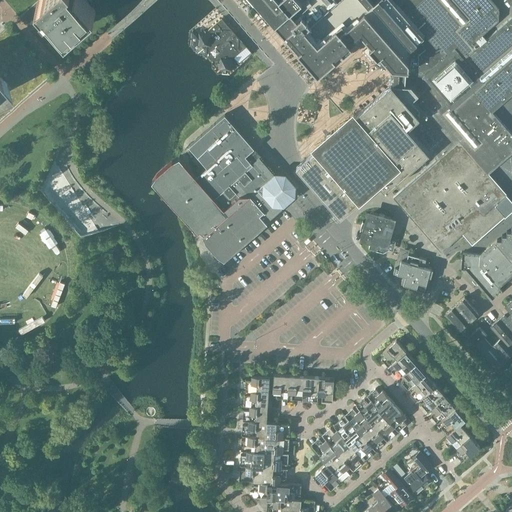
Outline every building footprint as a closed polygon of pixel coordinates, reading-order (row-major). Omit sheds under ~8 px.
[(40,0),(3,0),(20,18),(40,0)] [(43,0),(45,1),(42,3),(46,8),(48,6),(52,10),(48,14),(48,15),(67,36),(68,36),(71,39),(98,16),(95,12),(96,11),(92,7),(96,4),(92,0),(43,0)] [(256,0),(276,22),(284,32),(285,32),(293,42),(305,55),(306,54),(311,59),(312,61),(313,61),(314,62),(315,62),(316,63),(317,63),(318,63),(319,64),(320,64),(321,63),(322,63),(323,63),(324,63),(325,62),(326,62),(328,61),(330,63),(362,34),(393,69),(394,69),(394,77),(393,83),(411,84),(414,88),(422,81),(411,68),(410,55),(410,48),(409,48),(425,35),(407,15),(393,0),(377,0),(374,2),(372,0),(256,0)] [(443,12),(433,0),(393,0),(407,15),(425,35),(409,48),(410,48),(410,55),(411,68),(422,81),(445,61),(441,53),(436,47),(442,42),(443,12)] [(511,0),(450,0),(467,19),(456,29),(455,48),(460,53),(465,59),(485,61),(497,50),(507,41),(511,36),(511,0)] [(192,31),(191,44),(199,53),(203,53),(205,56),(207,54),(212,59),(219,59),(223,55),(223,49),(221,46),(235,34),(222,18),(208,30),(211,33),(210,34),(208,31),(202,31),(198,35),(193,30),(192,31)] [(0,124),(53,78),(6,24),(0,28),(0,124)] [(218,60),(218,66),(223,71),(229,72),(234,67),(235,60),(233,58),(236,55),(241,61),(253,51),(241,38),(239,37),(235,34),(221,46),(223,49),(223,55),(219,59),(218,60)] [(461,99),(460,119),(474,136),(484,148),(498,164),(498,163),(511,151),(511,134),(506,128),(496,117),(492,112),(503,102),(511,94),(511,54),(504,61),(494,70),(484,79),(483,79),(472,89),(461,99)] [(422,148),(424,146),(408,126),(418,117),(419,107),(419,105),(417,102),(413,97),(426,86),(422,81),(414,88),(411,84),(393,83),(391,82),(353,115),(355,117),(333,137),(332,136),(331,136),(330,136),(329,136),(328,137),(327,138),(327,139),(327,140),(328,141),(320,148),(318,146),(297,165),(340,215),(362,196),(360,194),(377,179),(385,189),(426,154),(422,148)] [(436,159),(393,197),(441,252),(463,233),(472,244),(509,212),(511,208),(511,200),(498,184),(487,172),(459,139),(449,128),(440,117),(440,113),(441,99),(441,96),(440,95),(432,86),(426,86),(413,97),(417,102),(419,105),(419,107),(418,117),(408,126),(424,146),(426,148),(436,159)] [(189,146),(197,155),(192,159),(199,167),(193,172),(180,157),(172,161),(157,174),(152,181),(186,219),(187,218),(204,233),(203,235),(206,243),(217,255),(224,260),(267,223),(266,221),(282,208),(282,204),(293,194),(293,185),(285,175),(275,175),(260,157),(261,156),(240,132),(225,114),(214,124),(211,126),(196,140),(189,146)] [(363,223),(361,230),(362,232),(361,234),(364,235),(363,237),(365,238),(365,240),(370,241),(369,241),(371,242),(369,249),(384,253),(381,263),(395,267),(396,262),(400,264),(403,253),(412,255),(414,246),(395,241),(399,228),(392,226),(393,223),(391,223),(392,220),(390,219),(391,217),(379,214),(373,212),(372,214),(370,214),(369,216),(367,215),(365,222),(363,223)] [(499,287),(511,275),(511,226),(511,227),(511,231),(507,231),(506,235),(502,235),(502,239),(497,239),(481,254),(462,253),(461,269),(466,269),(474,278),(492,299),(502,291),(499,287)] [(307,245),(313,240),(310,237),(305,242),(307,245)] [(400,264),(396,262),(395,267),(393,272),(403,275),(401,283),(403,283),(403,284),(406,285),(405,287),(424,292),(424,289),(425,289),(426,287),(428,288),(433,269),(431,268),(428,267),(429,265),(425,263),(426,259),(412,255),(403,253),(400,264)] [(478,313),(470,303),(464,297),(449,310),(445,313),(459,329),(464,325),(465,327),(475,318),(474,316),(478,313)] [(490,327),(500,339),(506,346),(511,341),(511,300),(504,307),(509,312),(490,327)] [(511,353),(511,352),(506,346),(500,339),(491,346),(483,337),(486,335),(478,327),(467,337),(494,369),(495,368),(494,368),(497,366),(511,353),(511,354),(511,353)] [(392,353),(398,359),(407,351),(397,340),(383,352),(386,355),(382,359),(383,361),(392,353)] [(407,351),(398,359),(393,363),(396,366),(392,370),(393,372),(403,365),(408,371),(417,363),(407,351)] [(412,376),(418,382),(427,374),(417,363),(408,371),(403,375),(406,378),(401,382),(403,384),(412,376)] [(290,375),(274,374),(273,392),(278,392),(277,398),(281,398),(282,386),(289,387),(290,375)] [(427,374),(418,382),(413,386),(416,389),(411,393),(413,395),(422,387),(427,393),(436,385),(427,374)] [(289,387),(289,393),(293,393),(292,399),(296,399),(297,387),(304,388),(305,376),(290,375),(289,387)] [(246,380),(246,384),(258,384),(257,392),(269,392),(270,377),(252,376),(252,380),(246,380)] [(319,389),(320,377),(305,376),(304,388),(303,394),(307,394),(307,400),(311,400),(312,388),(319,389)] [(335,378),(320,377),(319,389),(319,391),(319,395),(322,395),(322,401),(326,401),(327,389),(334,390),(335,378)] [(437,404),(446,397),(436,385),(427,393),(423,397),(425,400),(421,404),(423,406),(432,398),(437,404)] [(389,397),(383,390),(380,393),(376,388),(373,391),(381,400),(375,405),(383,413),(395,403),(389,397)] [(256,407),(268,407),(269,392),(257,392),(251,391),(251,395),(245,395),(245,398),(257,399),(256,407)] [(456,408),(446,397),(437,404),(433,408),(435,411),(431,415),(433,418),(442,410),(447,416),(456,408)] [(375,405),(371,400),(368,403),(365,398),(362,401),(370,410),(364,414),(372,423),(383,413),(375,405)] [(395,403),(383,413),(389,421),(395,416),(404,426),(407,424),(403,420),(406,417),(406,416),(395,403)] [(267,419),(268,407),(256,407),(250,406),(250,410),(244,410),(244,413),(256,414),(255,422),(267,423),(267,422),(267,420),(267,419)] [(364,414),(360,410),(357,412),(353,408),(351,410),(358,419),(353,424),(360,433),(372,423),(364,414)] [(466,419),(456,408),(447,416),(443,420),(445,423),(441,427),(443,429),(452,421),(457,427),(460,423),(461,424),(466,419)] [(392,429),(395,427),(389,421),(383,413),(372,423),(378,430),(384,426),(393,436),(396,434),(392,429)] [(342,434),(349,443),(360,433),(353,424),(349,420),(346,422),(342,418),(339,420),(347,429),(342,434)] [(255,422),(249,421),(249,425),(243,425),(243,428),(257,429),(256,437),(266,437),(267,423),(255,422)] [(266,437),(275,438),(284,438),(284,434),(290,434),(290,430),(276,429),(277,422),(267,422),(267,423),(266,437)] [(360,433),(367,440),(372,436),(381,446),(384,444),(380,439),(383,437),(378,430),(372,423),(360,433)] [(445,442),(447,445),(457,437),(461,443),(470,435),(461,424),(460,423),(457,427),(448,434),(447,435),(450,438),(445,442)] [(338,453),(349,443),(342,434),(338,430),(335,432),(331,428),(328,430),(337,441),(331,445),(338,453)] [(372,447),(367,440),(360,433),(349,443),(355,450),(361,445),(370,456),(373,454),(369,449),(372,447)] [(466,449),(471,454),(480,446),(470,435),(461,443),(457,447),(459,450),(455,454),(457,456),(466,449)] [(256,444),(255,451),(265,452),(266,437),(256,437),(248,436),(248,440),(242,439),(242,443),(256,444)] [(275,445),(275,438),(266,437),(265,452),(274,453),(283,453),(283,449),(289,449),(289,446),(275,445)] [(326,450),(320,455),(327,463),(338,453),(331,445),(326,439),(323,442),(319,437),(316,440),(326,450)] [(338,453),(344,460),(350,455),(359,466),(362,464),(358,459),(361,457),(355,450),(349,443),(338,453)] [(254,466),(264,467),(265,452),(255,451),(247,451),(247,455),(241,455),(241,458),(255,459),(254,466)] [(411,472),(405,477),(417,492),(430,480),(423,473),(431,466),(418,451),(411,457),(419,466),(411,472)] [(265,452),(264,467),(274,467),(282,468),(282,464),(288,464),(288,460),(274,459),(274,453),(265,452)] [(339,465),(348,476),(350,473),(347,469),(350,466),(344,460),(338,453),(327,463),(333,470),(339,465)] [(338,476),(333,470),(327,463),(315,473),(323,481),(329,477),(337,486),(339,483),(335,479),(338,476)] [(240,470),(240,473),(254,474),(253,482),(260,482),(262,482),(264,467),(254,466),(246,466),(246,470),(240,470)] [(274,467),(264,467),(262,482),(278,483),(280,483),(281,483),(281,479),(287,479),(287,475),(273,474),(274,467)] [(396,486),(391,491),(392,493),(389,496),(396,505),(400,502),(402,504),(412,496),(388,468),(382,473),(390,483),(392,482),(396,486)] [(278,483),(262,482),(260,482),(260,486),(254,486),(254,490),(268,491),(267,498),(274,498),(277,498),(278,483)] [(289,483),(281,483),(280,483),(278,483),(277,498),(292,499),(295,499),(295,496),(295,495),(301,495),(301,491),(289,491),(289,483)] [(371,494),(373,496),(377,501),(364,511),(387,511),(386,509),(392,504),(380,491),(378,488),(371,494)] [(277,498),(274,498),(274,502),(268,502),(268,506),(282,507),(281,511),(290,511),(292,499),(277,498)] [(292,499),(290,511),(308,511),(309,511),(314,511),(315,507),(301,507),(301,499),(295,499),(292,499)]
